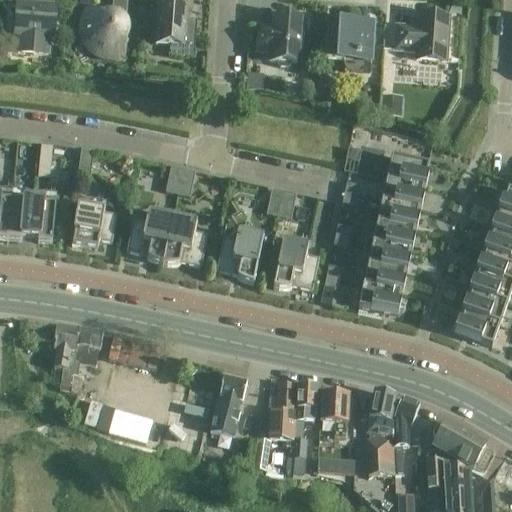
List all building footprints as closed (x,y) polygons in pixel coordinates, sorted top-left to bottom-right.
[(8,0),(8,7),(16,8),(16,15),(12,18),(12,24),(15,27),(14,37),(18,37),(18,42),(17,57),(50,59),(51,39),(54,39),(56,9),(57,6),(47,5),(43,5),(43,0),(8,0)] [(123,63),(127,3),(126,3),(113,2),(111,20),(86,11),(82,22),(81,30),(81,38),(83,44),(73,49),(74,50),(84,46),(88,51),(94,57),(101,60),(108,62),(123,63)] [(177,8),(155,6),(155,7),(158,8),(155,46),(170,47),(169,59),(194,61),(196,33),(184,32),(186,10),(177,9),(177,8)] [(395,54),(416,55),(416,63),(446,65),(449,20),(419,18),(418,34),(412,34),(412,31),(397,30),(395,54)] [(259,29),(257,55),(270,56),(269,64),(278,65),(278,67),(280,70),(288,71),(291,68),(292,66),(300,66),(303,21),(290,20),(290,23),(279,22),(279,19),(273,19),(272,30),(259,29)] [(361,23),(341,22),(340,27),(328,26),(326,62),(343,63),(343,67),(344,71),(346,74),(349,76),(352,78),(356,78),(370,79),(373,29),(360,28),(361,23)] [(348,152),(346,162),(359,165),(361,155),(348,152)] [(90,181),(94,155),(81,154),(78,179),(90,181)] [(391,161),(386,183),(423,191),(428,169),(391,161)] [(178,199),(183,174),(171,171),(165,196),(178,199)] [(183,174),(178,199),(190,201),(195,176),(183,174)] [(418,212),(423,191),(386,183),(381,204),(418,212)] [(344,196),(357,199),(359,189),(346,187),(344,196)] [(0,242),(8,243),(13,192),(0,191),(0,242)] [(34,194),(13,192),(8,243),(22,245),(22,242),(30,243),(34,194)] [(278,220),(284,195),(271,193),(266,218),(278,220)] [(511,195),(507,193),(499,215),(511,219),(511,195)] [(56,196),(34,194),(30,243),(38,244),(38,246),(52,247),(56,206),(55,206),(56,196)] [(296,198),(284,195),(278,220),(291,223),(296,198)] [(355,209),(357,199),(344,196),(342,206),(355,209)] [(99,246),(112,248),(116,223),(103,220),(104,216),(103,215),(105,205),(81,201),(79,211),(78,216),(77,216),(73,239),(74,239),(72,250),(97,254),(99,246)] [(414,233),(418,212),(381,204),(377,225),(414,233)] [(162,269),(173,220),(150,215),(147,224),(146,229),(133,226),(126,256),(148,261),(147,263),(151,265),(162,269)] [(511,242),(511,219),(499,215),(492,235),(511,242)] [(197,225),(173,220),(162,269),(164,269),(177,270),(179,270),(179,268),(201,272),(207,242),(194,239),(195,235),(195,234),(197,225)] [(409,255),(414,233),(377,225),(372,247),(409,255)] [(335,239),(348,242),(350,232),(337,229),(335,239)] [(237,244),(237,243),(236,248),(223,245),(216,276),(238,280),(237,282),(241,285),(253,288),(262,249),(261,249),(263,239),(240,234),(237,244)] [(511,265),(511,242),(492,235),(485,256),(511,265)] [(346,252),(348,242),(335,239),(333,249),(346,252)] [(281,253),(273,293),(285,294),(290,294),(291,292),(312,296),(318,266),(306,263),(307,259),(306,259),(308,249),(284,244),(282,253),(281,253)] [(404,276),(409,255),(372,247),(367,268),(404,276)] [(511,288),(511,265),(485,256),(478,276),(511,288)] [(400,297),(404,276),(367,268),(363,289),(400,297)] [(326,281),(339,284),(341,274),(328,271),(326,281)] [(506,309),(511,292),(511,288),(478,276),(470,296),(506,309)] [(337,294),(339,284),(326,281),(324,291),(337,294)] [(395,319),(400,297),(363,289),(358,310),(395,319)] [(506,309),(470,296),(463,317),(499,329),(506,309)] [(499,329),(463,317),(456,337),(491,350),(499,329)] [(23,344),(53,348),(56,329),(25,325),(25,327),(15,327),(14,342),(23,342),(23,344)] [(56,329),(53,348),(53,353),(58,354),(54,372),(63,374),(60,394),(80,397),(83,380),(78,379),(65,378),(69,356),(77,357),(79,332),(56,329)] [(103,336),(79,332),(77,357),(69,356),(65,378),(78,379),(79,369),(96,371),(98,354),(100,354),(103,336)] [(223,381),(210,436),(233,442),(247,386),(223,381)] [(270,414),(268,443),(286,444),(286,450),(292,451),(295,407),(294,407),(296,388),(280,387),(277,386),(276,414),(270,414)] [(297,407),(295,407),(292,451),(293,451),(291,478),(302,479),(305,444),(303,443),(304,425),(314,425),(316,388),(298,387),(297,407)] [(368,423),(365,437),(369,438),(369,444),(393,444),(392,428),(390,428),(395,400),(383,397),(374,395),(372,402),(368,423)] [(349,398),(322,397),(320,427),(334,428),(333,442),(346,443),(346,429),(347,429),(349,398)] [(401,402),(392,426),(392,428),(393,444),(394,476),(394,479),(395,479),(404,479),(404,464),(402,464),(402,451),(410,451),(408,429),(411,430),(416,418),(419,409),(401,402)] [(432,438),(434,442),(436,444),(433,449),(473,471),(486,447),(446,425),(443,431),(441,430),(436,431),(432,438)] [(369,444),(366,445),(368,477),(394,476),(393,444),(369,444)] [(443,462),(426,463),(429,511),(445,511),(443,465),(443,462)] [(471,511),(469,472),(443,465),(445,511),(471,511)]
